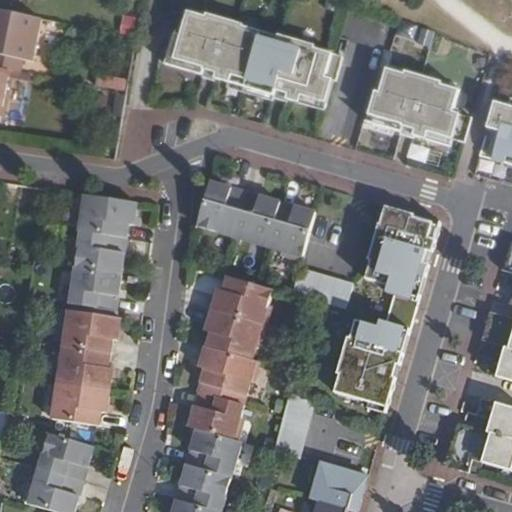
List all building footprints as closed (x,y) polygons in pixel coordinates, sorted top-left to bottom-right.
[(210,8),(192,2),(191,5),(209,10),(210,8)] [(319,39),(282,29),(282,30),(247,20),(248,18),(210,8),(209,10),(191,5),(184,29),(178,27),(169,57),(193,65),(192,71),(204,75),(214,40),(227,44),(216,79),(231,83),(233,80),(262,88),(261,92),(276,96),(286,61),(298,65),(288,100),(301,104),(303,96),(327,103),(336,73),(339,74),(346,49),(318,41),(319,39)] [(42,20),(0,10),(0,55),(33,62),(42,20)] [(282,29),(248,18),(247,20),(282,30),(282,29)] [(216,79),(227,44),(214,40),(204,75),(216,79)] [(24,60),(0,55),(0,68),(9,71),(21,73),(24,60)] [(193,65),(169,57),(167,65),(192,71),(193,65)] [(298,65),(286,61),(276,96),(288,100),(298,65)] [(0,116),(9,71),(0,68),(0,116)] [(454,140),(466,143),(474,117),(455,112),(461,91),(443,86),(443,85),(406,74),(406,75),(388,70),(381,94),(377,93),(370,116),(404,125),(411,98),(424,102),(414,136),(427,140),(429,133),(454,140)] [(95,75),(93,87),(121,92),(124,81),(95,75)] [(262,88),(233,80),(231,83),(261,92),(262,88)] [(327,103),(303,96),(301,104),(326,110),(327,103)] [(414,136),(424,102),(411,98),(404,125),(401,133),(414,136)] [(494,160),(506,164),(508,156),(511,157),(511,98),(511,99),(509,106),(496,102),(489,129),(501,132),(494,160)] [(404,125),(370,116),(368,123),(401,133),(404,125)] [(429,133),(427,140),(452,147),(454,140),(429,133)] [(247,193),(211,183),(198,227),(234,237),(247,193)] [(281,203),(247,193),(234,237),(269,248),(281,203)] [(138,203),(86,196),(80,232),(82,232),(128,239),(130,225),(135,226),(138,203)] [(317,213),(281,203),(269,248),(304,258),(317,213)] [(412,330),(420,303),(413,301),(420,277),(427,278),(443,223),(387,207),(381,225),(380,225),(370,261),(372,262),(367,280),(390,286),(388,294),(395,296),(388,323),(382,321),(381,328),(357,321),(353,339),(350,339),(340,375),(343,376),(337,394),(370,403),(368,409),(388,414),(405,353),(400,352),(407,329),(412,330)] [(128,239),(82,232),(76,269),(122,276),(128,239)] [(122,276),(76,269),(71,305),(74,305),(117,312),(122,276)] [(314,300),(348,309),(355,284),(301,269),(293,296),(314,300)] [(274,290),(229,277),(225,292),(223,298),(218,296),(213,311),(264,325),(274,290)] [(413,301),(420,303),(427,278),(420,277),(413,301)] [(69,311),(64,347),(111,355),(113,340),(118,341),(122,319),(117,318),(117,312),(74,305),(73,312),(69,311)] [(264,325),(213,311),(209,326),(214,327),(213,333),(209,348),(254,361),(264,325)] [(487,374),(511,381),(511,317),(491,311),(483,340),(505,347),(511,348),(508,356),(506,355),(504,362),(501,361),(492,358),(487,374)] [(400,352),(405,353),(412,330),(407,329),(400,352)] [(111,355),(64,347),(58,383),(111,391),(114,369),(109,368),(111,355)] [(209,348),(207,347),(203,362),(208,364),(207,370),(201,393),(202,393),(204,394),(245,405),(258,362),(254,361),(209,348)] [(508,356),(511,348),(505,347),(501,361),(504,362),(506,355),(508,356)] [(111,391),(58,383),(53,419),(100,427),(102,412),(107,413),(111,391)] [(245,405),(204,394),(202,393),(192,428),(199,431),(201,431),(235,441),(245,405)] [(275,453),(302,460),(318,402),(290,394),(275,453)] [(474,460),(511,470),(511,407),(483,399),(478,416),(490,419),(496,421),(495,423),(501,425),(498,434),(486,431),(459,423),(447,466),(470,473),(474,460)] [(486,431),(498,434),(501,425),(495,423),(496,421),(490,419),(486,431)] [(199,431),(189,466),(233,479),(243,443),(235,441),(201,431),(199,431)] [(95,447),(50,434),(40,469),(85,482),(95,447)] [(349,511),(350,511),(353,511),(359,511),(367,487),(357,484),(360,474),(322,462),(315,485),(317,486),(313,500),(315,501),(311,511),(349,511)] [(189,466),(179,501),(218,511),(223,511),(233,479),(189,466)] [(75,511),(85,482),(40,469),(30,505),(55,511),(75,511)] [(218,511),(179,501),(175,511),(218,511)]
